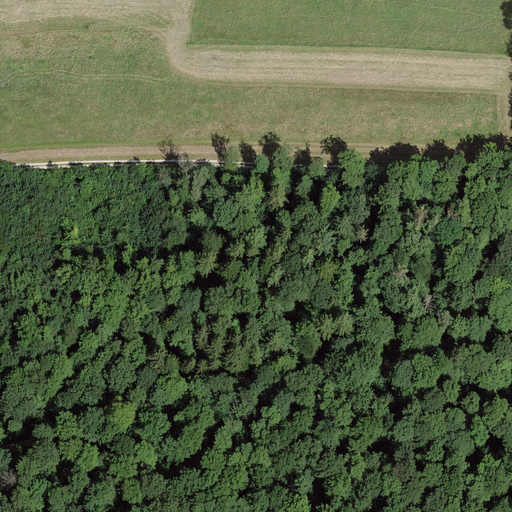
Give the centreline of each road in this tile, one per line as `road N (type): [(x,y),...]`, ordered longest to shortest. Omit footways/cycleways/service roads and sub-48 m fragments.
road 1 (track): [(0,448),(219,383),(415,360),(511,289)]
road 2 (track): [(0,170),(183,164),(511,171)]
road 3 (track): [(0,28),(173,16),(190,9),(191,0)]
